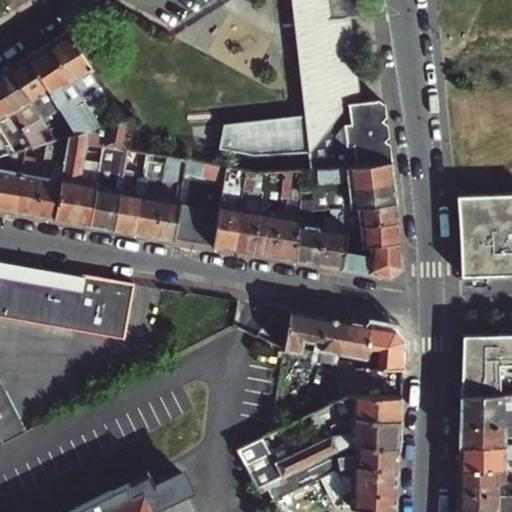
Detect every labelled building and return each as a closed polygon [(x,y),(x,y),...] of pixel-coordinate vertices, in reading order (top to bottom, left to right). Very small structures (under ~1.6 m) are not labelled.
[(223,120),(219,143),(260,162),(305,158),(308,173),(317,172),(315,155),(357,99),(357,96),(360,95),(361,94),(353,29),(349,30),(348,20),(352,20),(356,19),(353,0),(285,0),(301,109),(223,120)] [(68,32),(50,43),(76,84),(82,94),(96,86),(101,95),(106,92),(68,32)] [(76,84),(50,43),(30,56),(63,109),(78,134),(102,127),(98,120),(89,125),(73,100),(71,101),(65,91),(76,84)] [(43,120),(63,109),(30,56),(11,68),(43,118),(43,120)] [(43,118),(11,68),(0,74),(0,87),(37,146),(38,145),(47,143),(36,123),(43,118)] [(27,149),(37,146),(0,87),(0,125),(16,152),(27,149)] [(315,155),(317,172),(394,162),(388,106),(383,102),(363,105),(358,105),(357,99),(315,155)] [(135,117),(107,125),(103,147),(119,150),(125,152),(129,152),(135,117)] [(0,125),(0,156),(12,153),(16,152),(0,125)] [(78,134),(70,136),(56,219),(90,225),(96,186),(97,182),(82,179),(88,145),(103,147),(107,125),(102,127),(78,134)] [(45,163),(36,216),(56,219),(70,136),(58,139),(54,165),(45,163)] [(17,213),(36,216),(45,163),(35,161),(38,145),(37,146),(27,149),(17,213)] [(0,169),(0,209),(17,213),(27,149),(16,152),(12,153),(9,171),(0,169)] [(135,233),(146,167),(148,156),(138,154),(136,164),(124,162),(121,176),(112,229),(135,233)] [(158,169),(146,167),(135,233),(155,236),(166,172),(168,160),(160,159),(158,169)] [(354,188),(397,182),(394,162),(317,172),(308,173),(301,174),(303,185),(353,178),(354,188)] [(166,172),(155,236),(175,240),(187,164),(180,163),(178,174),(166,172)] [(96,186),(90,225),(112,229),(121,176),(104,173),(102,187),(96,186)] [(227,173),(215,247),(235,250),(244,193),(236,192),(239,175),(227,173)] [(297,175),(288,176),(275,257),(297,261),(306,211),(304,194),(303,190),(294,188),(297,175)] [(275,257),(288,176),(276,177),(273,194),(265,192),(255,253),(275,257)] [(235,250),(255,253),(265,192),(265,191),(256,189),(258,179),(247,177),(244,193),(235,250)] [(327,209),(353,208),(399,202),(397,182),(354,188),(316,193),(317,203),(312,204),(313,210),(327,209)] [(511,188),(457,191),(459,207),(462,276),(511,273),(511,188)] [(349,228),(402,221),(399,202),(353,208),(349,228)] [(327,209),(318,264),(342,268),(345,250),(349,228),(353,208),(327,209)] [(297,261),(318,264),(327,209),(313,210),(306,211),(297,261)] [(349,228),(345,250),(402,242),(402,221),(349,228)] [(402,242),(345,250),(342,268),(391,276),(403,268),(402,242)] [(0,316),(113,336),(118,310),(120,299),(129,300),(132,283),(0,260),(0,316)] [(118,310),(113,336),(123,337),(129,300),(120,299),(118,310)] [(322,344),(327,316),(290,310),(285,351),(302,355),(304,342),(322,344)] [(345,319),(327,316),(322,344),(320,354),(319,363),(339,364),(340,356),(345,319)] [(366,356),(371,324),(345,319),(340,356),(339,364),(340,364),(365,365),(366,356)] [(365,365),(369,365),(403,367),(405,340),(396,328),(371,324),(366,356),(365,365)] [(511,333),(463,336),(461,395),(493,394),(493,364),(511,363),(511,333)] [(0,440),(2,444),(25,431),(2,386),(0,387),(0,440)] [(461,423),(511,420),(511,393),(493,394),(461,395),(461,423)] [(402,397),(369,398),(338,399),(322,408),(332,429),(353,418),(401,421),(402,397)] [(400,447),(401,421),(353,418),(352,430),(337,438),(279,468),(265,441),(241,455),(260,492),(350,445),(400,447)] [(352,430),(353,418),(332,429),(337,438),(352,430)] [(511,420),(461,423),(460,444),(511,442),(511,420)] [(499,468),(511,467),(511,442),(460,444),(459,470),(499,468)] [(399,469),(400,447),(350,445),(350,466),(399,469)] [(350,466),(348,505),(397,507),(399,469),(350,466)] [(459,470),(458,492),(511,492),(511,481),(509,482),(508,486),(499,486),(499,468),(459,470)] [(177,473),(155,484),(168,511),(195,511),(196,511),(186,491),(188,490),(191,486),(191,484),(191,481),(191,478),(189,475),(184,473),(180,472),(177,473)] [(168,511),(155,484),(147,488),(158,511),(168,511)] [(95,511),(119,501),(112,487),(61,511),(95,511)] [(158,511),(147,488),(119,501),(95,511),(158,511)] [(511,511),(511,492),(458,492),(457,511),(511,511)]
